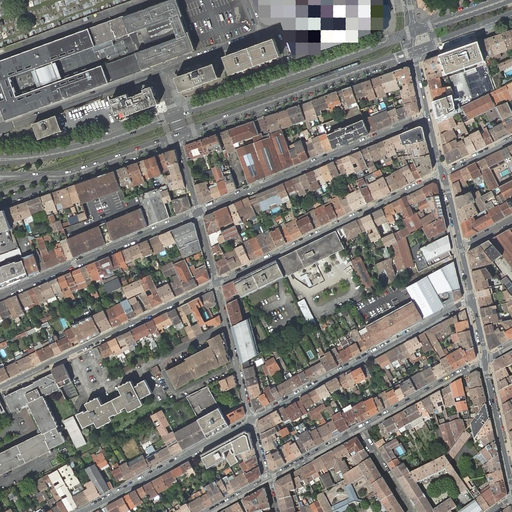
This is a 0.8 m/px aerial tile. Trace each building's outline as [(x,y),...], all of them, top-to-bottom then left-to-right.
[(177,0),(170,0),(157,5),(158,7),(174,1),(180,15),(182,14),(177,0)] [(356,0),(360,10),(306,29),(307,30),(298,33),(295,25),(294,26),(291,16),(289,17),(283,0),(255,0),(261,18),(262,18),(262,19),(263,20),(264,21),(265,22),(266,22),(266,23),(267,23),(268,23),(269,23),(271,23),(272,23),(273,23),(281,20),(293,53),(295,57),(371,30),(368,23),(379,19),(377,14),(382,12),(382,13),(385,12),(383,0),(356,0)] [(300,0),(283,0),(289,17),(291,16),(305,11),(300,0)] [(94,44),(102,41),(103,43),(107,42),(136,31),(135,29),(141,26),(151,52),(144,54),(143,52),(106,65),(112,81),(196,51),(195,50),(193,51),(187,36),(190,35),(182,14),(180,15),(174,1),(158,7),(157,5),(144,10),(145,12),(131,17),(130,15),(106,24),(107,25),(90,31),(90,29),(72,36),(72,38),(48,47),(47,45),(29,52),(30,53),(5,62),(4,61),(0,62),(0,85),(2,85),(8,100),(4,101),(0,102),(0,105),(5,120),(23,114),(23,112),(47,103),(48,105),(66,98),(65,97),(90,88),(91,89),(108,83),(105,74),(71,86),(68,78),(59,81),(42,87),(22,95),(17,92),(11,94),(9,90),(13,88),(12,85),(8,87),(7,82),(13,80),(15,75),(35,68),(52,61),(57,60),(56,56),(58,55),(57,53),(58,52),(57,50),(91,37),(94,44)] [(368,23),(371,30),(385,25),(385,12),(382,13),(382,12),(377,14),(379,19),(368,23)] [(501,33),(508,49),(511,47),(511,35),(510,30),(501,33)] [(487,38),(494,53),(496,59),(497,59),(502,57),(501,55),(500,53),(501,52),(503,51),(508,49),(501,33),(493,36),(487,38)] [(190,35),(187,36),(193,51),(195,50),(190,35)] [(72,38),(72,36),(47,45),(48,47),(72,38)] [(84,50),(103,43),(102,41),(94,44),(91,37),(57,50),(58,52),(57,53),(58,55),(56,56),(57,60),(77,52),(75,46),(79,44),(82,45),(84,50)] [(251,67),(261,64),(268,61),(281,56),(275,38),(266,41),(224,57),(231,75),(251,67)] [(487,64),(488,66),(492,65),(490,57),(493,56),(492,54),(494,53),(487,38),(478,41),(485,60),(487,64)] [(445,70),(427,74),(428,80),(443,76),(447,75),(446,74),(485,60),(478,41),(466,46),(459,48),(449,52),(440,55),(445,70)] [(105,48),(108,57),(125,51),(122,42),(105,48)] [(77,52),(84,50),(82,45),(79,44),(75,46),(77,52)] [(30,53),(29,52),(4,61),(5,62),(30,53)] [(424,61),(427,74),(445,70),(440,55),(424,60),(424,61)] [(498,64),(501,71),(511,65),(511,58),(500,63),(499,64),(498,64)] [(59,81),(55,69),(52,61),(35,68),(42,87),(59,81)] [(186,83),(179,85),(181,90),(181,92),(185,90),(220,78),(215,63),(184,74),(183,75),(186,83)] [(102,65),(91,69),(93,74),(92,77),(87,78),(85,72),(68,78),(71,86),(105,74),(102,65)] [(409,66),(394,71),(398,81),(400,80),(402,82),(403,85),(413,82),(410,66),(409,66)] [(93,74),(91,69),(85,72),(87,78),(92,77),(93,74)] [(394,71),(380,76),(386,92),(392,90),(392,88),(393,88),(394,91),(400,88),(399,85),(398,81),(394,71)] [(497,90),(501,88),(502,80),(501,78),(504,77),(501,71),(496,74),(492,77),(496,87),(497,90)] [(176,77),(179,85),(186,83),(183,75),(176,77)] [(383,96),(385,101),(389,100),(388,100),(386,92),(380,76),(371,79),(377,98),(379,98),(379,97),(383,96)] [(443,76),(428,80),(431,90),(446,87),(446,85),(441,86),(440,79),(444,78),(443,76)] [(369,98),(370,100),(375,98),(376,99),(377,98),(371,79),(363,82),(369,98)] [(363,82),(352,86),(357,102),(359,101),(358,97),(365,95),(366,99),(369,98),(363,82)] [(415,90),(413,82),(403,85),(403,88),(402,89),(401,90),(401,93),(415,90)] [(508,89),(506,85),(503,87),(501,88),(497,90),(468,104),(463,107),(459,108),(456,110),(449,113),(439,117),(437,118),(438,123),(453,116),(459,113),(462,119),(464,123),(474,118),(475,117),(480,115),(486,112),(496,107),(491,97),(508,89)] [(157,93),(156,89),(153,88),(153,86),(149,87),(146,86),(143,87),(144,89),(136,92),(128,95),(128,93),(111,99),(112,103),(109,104),(112,111),(115,110),(116,115),(124,112),(126,116),(143,110),(145,110),(147,110),(148,110),(151,109),(155,105),(159,104),(157,97),(157,93)] [(343,89),(337,91),(344,110),(358,105),(357,102),(352,86),(343,89)] [(453,95),(454,94),(451,86),(446,87),(431,90),(433,101),(453,95)] [(90,88),(65,97),(66,98),(91,89),(90,88)] [(511,99),(511,98),(511,96),(508,89),(491,97),(496,107),(507,102),(511,99)] [(415,90),(401,93),(402,95),(402,96),(402,99),(416,96),(415,90)] [(337,91),(326,95),(330,110),(332,114),(335,113),(334,110),(340,108),(341,111),(344,110),(337,91)] [(311,100),(311,101),(317,116),(322,114),(321,110),(322,110),(328,108),(329,110),(330,110),(326,95),(317,99),(311,100)] [(449,113),(456,110),(455,104),(454,101),(453,95),(433,101),(435,108),(436,108),(438,111),(437,111),(439,117),(449,113)] [(416,96),(402,99),(403,102),(400,103),(401,105),(404,104),(417,101),(416,96)] [(317,116),(311,101),(300,105),(305,120),(308,129),(311,128),(309,121),(315,119),(317,124),(319,123),(318,118),(317,116)] [(420,112),(417,101),(404,104),(407,117),(419,112),(420,112)] [(509,134),(511,132),(511,111),(511,109),(509,104),(507,102),(496,107),(500,116),(502,120),(503,121),(509,134)] [(23,114),(48,105),(47,103),(23,112),(23,114)] [(395,107),(396,108),(400,120),(407,117),(404,104),(401,105),(395,107)] [(300,105),(288,109),(293,124),(295,124),(294,122),(303,119),(303,121),(305,120),(300,105)] [(500,116),(496,107),(486,112),(489,117),(490,121),(492,120),(499,117),(500,116)] [(388,111),(393,123),(400,120),(396,108),(388,111)] [(288,109),(276,113),(281,127),(282,128),(283,128),(282,126),(291,123),(291,125),(293,124),(288,109)] [(386,111),(379,114),(384,127),(385,127),(391,124),(385,112),(386,112),(386,111)] [(276,113),(264,117),(269,131),(281,127),(276,113)] [(384,127),(379,114),(371,118),(377,130),(384,127)] [(67,132),(66,129),(62,130),(57,115),(33,123),(37,132),(35,134),(38,135),(39,138),(45,137),(62,134),(67,133),(67,132)] [(377,130),(371,118),(371,116),(364,119),(369,133),(377,130)] [(441,134),(456,126),(456,124),(453,116),(438,123),(441,134)] [(369,133),(364,119),(363,119),(357,122),(351,124),(339,129),(333,132),(327,134),(330,141),(333,148),(342,145),(357,139),(369,133)] [(492,125),(499,139),(509,134),(503,121),(502,120),(492,125)] [(239,146),(238,142),(243,140),(253,137),(259,135),(259,134),(254,121),(229,130),(233,142),(234,144),(235,147),(239,146)] [(487,145),(493,142),(488,131),(487,128),(483,121),(481,122),(485,132),(481,134),(487,145)] [(465,125),(464,123),(456,126),(441,134),(443,146),(455,140),(456,139),(460,137),(462,137),(463,136),(469,133),(465,125)] [(405,132),(400,134),(403,145),(412,143),(414,143),(426,141),(423,125),(422,125),(411,129),(405,132)] [(493,142),(499,139),(492,125),(490,126),(492,129),(488,131),(493,142)] [(271,137),(283,170),(295,165),(289,148),(288,147),(287,143),(286,141),(285,138),(284,135),(282,128),(281,127),(269,131),(271,137)] [(233,142),(229,130),(221,133),(225,145),(233,142)] [(255,141),(255,143),(263,140),(271,137),(269,131),(259,135),(253,137),(255,141)] [(477,150),(487,145),(481,134),(480,132),(478,133),(479,135),(473,138),(472,136),(470,137),(477,150)] [(202,139),(207,154),(211,153),(210,151),(212,151),(213,150),(215,149),(217,149),(218,149),(218,150),(222,149),(217,134),(202,139)] [(325,152),(333,148),(330,141),(327,134),(326,135),(326,136),(321,139),(320,140),(325,152)] [(400,134),(392,137),(396,151),(398,151),(398,149),(404,147),(403,145),(400,134)] [(318,155),(325,152),(320,140),(320,139),(319,138),(317,139),(317,140),(316,141),(315,138),(314,135),(310,137),(318,155)] [(470,153),(477,150),(470,137),(470,136),(464,139),(463,136),(462,137),(463,139),(470,153)] [(239,159),(249,184),(261,179),(272,174),(283,170),(271,137),(263,140),(255,143),(236,149),(239,159)] [(302,144),(309,159),(318,155),(310,137),(309,138),(310,141),(311,142),(305,145),(304,143),(302,144)] [(384,141),(391,156),(397,153),(396,151),(392,137),(384,141)] [(185,145),(188,160),(191,159),(191,157),(204,153),(204,155),(207,154),(202,139),(185,145)] [(463,157),(470,153),(463,139),(462,140),(456,143),(458,146),(463,157)] [(289,148),(295,165),(302,162),(309,159),(302,144),(301,140),(294,143),(294,144),(292,145),(293,146),(289,148)] [(455,140),(443,146),(445,153),(458,146),(456,143),(456,141),(455,140)] [(386,165),(388,165),(393,162),(391,156),(384,141),(377,144),(382,155),(383,157),(386,165)] [(412,143),(403,145),(404,147),(404,149),(412,147),(413,154),(408,155),(409,158),(412,158),(430,154),(426,141),(414,143),(412,143)] [(231,161),(239,159),(236,149),(235,147),(234,144),(233,142),(225,145),(227,149),(229,155),(231,161)] [(377,144),(368,148),(373,159),(374,158),(376,158),(377,157),(382,155),(377,144)] [(449,164),(463,157),(458,146),(445,153),(447,163),(449,164)] [(511,157),(507,147),(501,150),(511,172),(511,171),(511,157)] [(370,173),(377,169),(373,160),(373,159),(368,148),(361,150),(370,173)] [(175,149),(164,153),(169,165),(178,162),(175,149)] [(361,150),(349,155),(356,171),(357,172),(357,174),(359,178),(370,173),(361,150)] [(499,186),(511,179),(511,174),(511,172),(501,150),(494,153),(485,158),(499,186)] [(156,156),(162,171),(170,168),(169,165),(164,153),(156,156)] [(431,161),(430,154),(412,158),(414,163),(421,177),(431,172),(433,169),(431,161)] [(349,155),(340,159),(345,171),(346,173),(347,175),(356,171),(349,155)] [(156,156),(145,160),(150,175),(151,178),(163,174),(162,171),(156,156)] [(490,192),(491,191),(499,186),(485,158),(480,160),(476,162),(484,179),(490,192)] [(340,159),(334,162),(340,175),(340,176),(342,175),(346,173),(345,171),(340,159)] [(145,160),(138,162),(143,177),(145,176),(144,174),(148,173),(148,175),(149,176),(150,175),(145,160)] [(127,166),(134,186),(145,181),(143,177),(138,162),(127,166)] [(169,165),(170,168),(172,174),(181,172),(178,162),(169,165)] [(334,162),(327,164),(333,178),(340,175),(334,162)] [(484,179),(476,162),(467,167),(472,177),(475,183),(484,179)] [(401,169),(408,184),(415,180),(408,166),(407,163),(405,164),(406,166),(401,169)] [(408,166),(415,180),(421,177),(414,163),(412,164),(411,165),(408,166)] [(327,164),(320,167),(324,177),(325,180),(326,181),(327,180),(327,178),(330,177),(331,178),(333,178),(327,164)] [(225,180),(220,165),(219,165),(212,168),(212,169),(214,175),(216,179),(217,183),(225,180)] [(127,166),(115,170),(120,186),(126,184),(128,183),(128,185),(130,188),(132,187),(134,187),(134,186),(127,166)] [(391,171),(399,188),(408,184),(401,169),(400,166),(397,167),(399,170),(393,172),(392,170),(391,171)] [(320,167),(313,170),(319,185),(323,183),(322,181),(321,178),(324,177),(320,167)] [(467,167),(460,170),(465,180),(467,180),(472,177),(467,167)] [(115,170),(103,175),(110,193),(122,189),(120,186),(115,170)] [(313,170),(306,173),(313,190),(314,191),(321,188),(319,185),(313,170)] [(450,176),(452,184),(459,181),(460,181),(463,186),(467,184),(466,182),(465,180),(460,170),(451,175),(450,176)] [(391,192),(399,188),(391,171),(389,172),(391,177),(387,179),(385,176),(384,176),(384,177),(391,192)] [(172,174),(164,176),(166,184),(183,179),(181,172),(172,174)] [(306,173),(299,176),(305,189),(307,188),(309,187),(310,188),(311,191),(313,190),(306,173)] [(103,175),(91,179),(98,198),(110,193),(103,175)] [(299,176),(293,179),(298,191),(300,195),(306,193),(305,189),(299,176)] [(360,189),(367,203),(374,200),(367,186),(364,188),(362,185),(366,184),(364,179),(363,177),(356,181),(360,189)] [(384,195),(391,192),(384,177),(382,178),(381,178),(377,180),(384,195)] [(364,179),(374,200),(384,195),(377,180),(370,183),(367,178),(364,179)] [(91,179),(76,184),(80,197),(81,199),(82,203),(98,198),(91,179)] [(183,179),(166,184),(167,185),(167,186),(168,185),(169,185),(169,187),(170,189),(168,189),(168,190),(169,191),(170,190),(185,186),(183,179)] [(293,179),(283,183),(288,195),(290,194),(291,196),(297,194),(296,192),(298,191),(293,179)] [(511,194),(511,179),(499,186),(505,198),(511,194)] [(222,195),(229,192),(225,180),(217,183),(218,186),(222,195)] [(195,184),(197,193),(207,190),(207,188),(206,184),(208,183),(208,181),(195,184)] [(452,184),(455,197),(464,194),(464,190),(463,190),(461,190),(460,186),(459,181),(452,184)] [(283,183),(276,186),(282,199),(283,202),(283,203),(285,202),(287,201),(290,200),(288,195),(283,183)] [(433,183),(423,188),(427,198),(432,196),(434,196),(439,195),(437,185),(433,183)] [(76,184),(68,187),(73,202),(76,201),(75,199),(80,197),(76,184)] [(188,196),(185,186),(170,190),(171,193),(174,192),(175,197),(171,198),(172,200),(188,196)] [(213,199),(222,195),(218,186),(210,188),(209,188),(209,189),(213,199)] [(266,190),(256,195),(261,207),(262,210),(269,208),(268,205),(277,201),(278,204),(283,202),(282,199),(276,186),(266,190)] [(68,187),(58,191),(63,204),(64,208),(72,205),(74,204),(73,203),(73,202),(68,187)] [(161,187),(160,188),(165,203),(168,202),(170,201),(172,200),(171,198),(169,191),(168,190),(163,191),(161,187)] [(149,192),(137,196),(142,207),(148,226),(170,217),(165,203),(160,188),(155,189),(149,192)] [(423,188),(413,193),(419,205),(421,210),(422,210),(426,208),(429,215),(433,213),(432,209),(427,198),(423,188)] [(201,204),(213,199),(209,189),(207,190),(197,193),(200,204),(201,204)] [(360,207),(367,203),(360,189),(355,191),(356,193),(355,194),(351,196),(350,197),(348,197),(353,210),(360,207)] [(58,191),(51,193),(56,207),(57,210),(60,209),(59,206),(63,204),(58,191)] [(474,200),(475,200),(472,194),(472,193),(471,191),(469,192),(468,193),(467,194),(466,194),(464,194),(455,197),(458,209),(471,202),(472,201),(474,200)] [(475,200),(481,197),(482,196),(479,191),(477,192),(473,194),(472,194),(475,200)] [(489,212),(495,223),(506,216),(499,206),(499,204),(494,207),(491,201),(486,204),(485,201),(494,196),(491,191),(490,192),(482,196),(481,197),(489,212)] [(348,197),(345,192),(343,193),(346,198),(343,200),(340,194),(337,195),(339,197),(346,213),(353,210),(348,197)] [(51,193),(40,197),(45,209),(53,232),(57,231),(59,230),(64,228),(61,220),(56,222),(53,213),(51,214),(49,209),(53,207),(57,219),(60,218),(57,210),(56,207),(51,193)] [(413,193),(404,197),(409,207),(410,206),(410,207),(416,203),(418,206),(417,206),(419,205),(413,193)] [(256,195),(249,198),(255,213),(262,210),(261,207),(256,195)] [(427,198),(432,209),(442,206),(439,195),(434,196),(434,199),(433,200),(432,196),(427,198)] [(172,200),(173,202),(175,202),(177,205),(175,206),(176,208),(177,208),(178,211),(177,212),(177,214),(190,209),(191,208),(188,196),(172,200)] [(40,197),(28,201),(33,216),(35,215),(34,212),(45,209),(40,197)] [(338,218),(346,213),(339,197),(337,198),(338,202),(334,204),(332,200),(330,201),(338,218)] [(400,230),(394,234),(397,241),(405,237),(414,232),(423,227),(424,227),(417,212),(416,213),(414,211),(412,212),(411,209),(410,207),(410,206),(409,207),(404,197),(400,199),(405,209),(404,209),(407,217),(403,219),(407,227),(400,230)] [(473,216),(461,223),(462,226),(464,236),(467,238),(478,232),(489,225),(495,223),(489,212),(481,197),(475,200),(484,217),(475,221),(473,216)] [(249,198),(242,200),(248,214),(249,213),(252,212),(253,214),(255,213),(249,198)] [(330,201),(329,199),(327,200),(328,203),(324,205),(331,221),(338,218),(330,201)] [(400,199),(391,203),(396,213),(404,209),(405,209),(400,199)] [(242,220),(243,222),(244,225),(247,223),(245,219),(249,217),(249,215),(248,214),(242,200),(235,203),(242,220)] [(28,201),(17,205),(23,222),(24,224),(32,221),(31,218),(33,217),(33,216),(28,201)] [(506,216),(511,213),(511,209),(508,203),(507,201),(499,206),(506,216)] [(473,216),(477,214),(471,202),(458,209),(461,223),(473,216)] [(234,222),(236,225),(237,225),(243,222),(242,220),(235,203),(228,206),(234,220),(234,222)] [(391,203),(382,208),(388,221),(391,227),(398,224),(397,223),(400,222),(398,218),(399,216),(396,213),(391,203)] [(17,205),(5,209),(9,219),(10,224),(12,223),(11,221),(16,220),(17,221),(21,220),(22,222),(23,222),(17,205)] [(320,207),(314,210),(322,225),(331,221),(324,205),(322,206),(320,207)] [(228,206),(221,209),(227,223),(234,220),(228,206)] [(442,206),(432,209),(433,213),(437,220),(444,216),(442,206)] [(142,207),(118,217),(125,236),(137,231),(148,226),(142,207)] [(382,208),(371,214),(377,226),(388,221),(382,208)] [(0,255),(19,248),(14,234),(13,230),(10,224),(9,219),(5,209),(0,211),(0,255)] [(221,209),(214,212),(220,226),(227,223),(221,209)] [(322,225),(314,210),(313,211),(314,213),(311,215),(310,212),(307,213),(315,229),(322,225)] [(421,210),(417,212),(424,227),(437,220),(433,213),(429,215),(426,217),(422,210),(421,210)] [(203,217),(208,234),(221,229),(220,227),(220,226),(214,212),(204,216),(203,217)] [(78,216),(80,223),(88,220),(86,213),(78,216)] [(303,235),(315,229),(307,213),(305,214),(303,215),(302,216),(296,219),(303,235)] [(75,216),(68,218),(71,226),(80,223),(78,216),(77,214),(75,214),(75,216)] [(371,214),(362,218),(367,229),(372,240),(381,236),(377,226),(371,214)] [(437,220),(424,227),(423,227),(429,239),(435,235),(447,229),(444,216),(437,220)] [(118,217),(107,222),(114,241),(125,236),(118,217)] [(274,218),(266,223),(269,229),(277,224),(276,222),(274,218)] [(362,218),(357,220),(362,231),(367,229),(362,218)] [(285,224),(292,240),(303,235),(296,219),(293,221),(294,223),(288,226),(287,223),(285,224)] [(343,227),(348,236),(348,238),(357,233),(362,231),(357,220),(343,227)] [(68,238),(69,241),(74,257),(94,249),(114,241),(107,222),(68,238)] [(178,227),(171,230),(177,244),(180,249),(187,246),(186,244),(199,239),(198,234),(196,227),(195,223),(191,222),(182,226),(178,227)] [(285,224),(284,223),(278,226),(279,229),(280,230),(286,243),(292,240),(285,224)] [(229,228),(222,231),(223,234),(226,241),(230,239),(235,237),(238,235),(240,234),(238,230),(236,225),(229,228)] [(343,227),(336,230),(337,233),(340,239),(340,240),(348,236),(343,227)] [(511,266),(511,232),(509,229),(489,240),(502,255),(511,266)] [(171,230),(159,235),(166,249),(169,248),(168,245),(173,243),(174,246),(177,244),(171,230)] [(271,234),(277,247),(286,243),(280,230),(279,231),(280,233),(274,236),(273,234),(271,234)] [(299,248),(292,252),(301,269),(316,262),(345,248),(340,240),(340,239),(337,233),(336,230),(311,243),(299,248)] [(38,231),(28,235),(29,240),(36,238),(40,236),(38,231)] [(271,250),(277,247),(271,234),(270,232),(265,234),(263,235),(271,250)] [(50,233),(40,236),(36,238),(44,258),(48,268),(60,263),(55,249),(48,251),(44,241),(51,238),(50,233)] [(382,238),(386,247),(393,244),(397,241),(394,234),(394,233),(384,237),(382,238)] [(159,235),(148,240),(153,253),(154,254),(160,252),(161,251),(166,249),(159,235)] [(264,254),(271,250),(263,235),(260,237),(259,235),(257,236),(256,237),(256,238),(264,254)] [(451,249),(448,235),(421,248),(427,262),(449,252),(451,249)] [(396,256),(394,257),(398,270),(411,266),(412,267),(414,266),(413,263),(411,264),(408,254),(410,253),(409,250),(407,251),(403,240),(406,239),(405,237),(397,241),(393,244),(396,256)] [(251,241),(250,242),(257,257),(264,254),(256,238),(255,239),(256,242),(252,244),(251,241)] [(187,246),(180,249),(183,255),(184,257),(198,252),(202,250),(199,239),(186,244),(187,246)] [(148,240),(138,244),(144,256),(146,256),(151,254),(153,253),(148,240)] [(492,261),(502,255),(489,240),(480,245),(492,261)] [(61,244),(67,260),(74,257),(69,241),(61,244)] [(244,244),(243,245),(250,260),(257,257),(250,242),(248,242),(250,245),(246,247),(244,244)] [(54,246),(55,249),(60,263),(67,260),(61,244),(54,246)] [(138,244),(128,248),(132,259),(133,260),(133,262),(135,265),(137,264),(135,259),(142,256),(144,261),(146,260),(144,256),(138,244)] [(219,244),(212,247),(213,254),(217,252),(218,255),(221,254),(223,252),(220,246),(219,244)] [(250,260),(243,245),(235,249),(236,251),(242,264),(250,260)] [(468,252),(471,268),(474,268),(479,266),(482,266),(493,263),(492,261),(480,245),(468,252)] [(381,249),(386,260),(392,257),(386,247),(381,249)] [(0,255),(0,261),(21,254),(19,248),(0,255)] [(128,248),(122,251),(126,262),(132,259),(128,248)] [(122,251),(116,253),(123,271),(129,269),(128,268),(127,264),(122,251)] [(231,269),(242,264),(236,251),(228,255),(226,253),(224,254),(231,269)] [(37,252),(34,253),(36,259),(41,271),(48,268),(44,258),(41,259),(38,252),(37,252)] [(277,260),(284,275),(285,277),(289,275),(301,269),(292,252),(279,258),(277,259),(277,260)] [(22,257),(23,260),(24,263),(29,276),(34,274),(41,271),(36,259),(34,253),(28,255),(22,257)] [(109,256),(96,262),(101,275),(103,274),(106,279),(103,280),(108,292),(117,288),(119,287),(128,283),(127,280),(125,277),(123,278),(119,280),(118,275),(115,276),(112,270),(115,269),(118,268),(120,273),(121,273),(123,271),(116,253),(109,256)] [(219,275),(231,269),(224,254),(222,255),(214,258),(219,275)] [(183,255),(171,260),(172,262),(173,262),(173,263),(184,258),(184,257),(183,255)] [(360,257),(351,261),(364,288),(370,286),(374,284),(360,257)] [(386,260),(376,264),(385,284),(396,279),(395,272),(392,266),(392,258),(392,257),(386,260)] [(185,259),(173,264),(177,271),(178,274),(179,275),(187,291),(198,286),(190,269),(189,267),(187,263),(185,259)] [(0,282),(2,288),(12,283),(12,282),(18,279),(19,281),(29,276),(24,263),(23,260),(17,262),(11,264),(0,268),(0,282)] [(271,264),(235,282),(239,290),(240,293),(242,296),(280,277),(284,275),(277,260),(273,261),(270,263),(271,264)] [(460,289),(454,261),(428,276),(438,294),(460,289)] [(96,262),(86,266),(93,281),(98,279),(100,278),(101,280),(103,280),(101,275),(96,262)] [(161,268),(161,269),(162,269),(166,277),(171,274),(177,271),(173,264),(173,263),(173,262),(172,262),(161,267),(161,268)] [(194,265),(189,267),(190,269),(198,286),(209,280),(210,279),(206,267),(206,264),(196,269),(194,265)] [(86,266),(81,268),(87,285),(90,283),(92,283),(93,282),(93,281),(86,266)] [(81,268),(71,272),(78,289),(80,288),(82,288),(83,287),(86,286),(88,285),(87,285),(81,268)] [(474,282),(488,278),(493,277),(486,268),(482,269),(480,269),(475,270),(472,271),(474,282)] [(71,272),(65,275),(72,291),(75,289),(76,289),(77,291),(78,290),(78,289),(71,272)] [(175,281),(172,282),(179,295),(187,291),(179,275),(178,274),(172,277),(175,281)] [(65,275),(57,278),(63,292),(64,291),(65,293),(68,300),(74,297),(72,293),(72,291),(65,275)] [(151,275),(140,279),(145,289),(146,292),(146,293),(150,301),(154,307),(164,302),(161,296),(157,288),(155,284),(151,275)] [(423,319),(445,307),(441,299),(438,294),(428,276),(406,287),(413,301),(423,319)] [(511,296),(511,284),(506,277),(501,281),(503,285),(507,290),(511,296)] [(57,278),(50,281),(55,293),(59,291),(62,297),(65,296),(63,292),(57,278)] [(489,288),(493,287),(493,284),(489,285),(488,278),(474,282),(476,291),(489,288)] [(140,279),(122,287),(124,290),(127,298),(128,299),(136,316),(144,312),(139,301),(137,302),(135,297),(146,292),(145,289),(140,279)] [(226,299),(227,304),(237,299),(242,297),(242,296),(240,293),(239,290),(235,282),(234,280),(222,286),(222,287),(226,299)] [(50,281),(40,285),(47,303),(49,302),(47,299),(56,295),(55,293),(50,281)] [(172,282),(169,284),(176,297),(179,295),(172,282)] [(169,284),(169,283),(157,288),(161,296),(164,302),(170,299),(176,297),(169,284)] [(40,285),(34,288),(40,301),(40,302),(41,302),(41,301),(44,300),(45,302),(45,304),(47,303),(40,285)] [(34,288),(28,290),(34,303),(40,301),(34,288)] [(478,297),(496,293),(495,290),(490,292),(489,288),(476,291),(478,297)] [(460,289),(438,294),(441,299),(449,297),(451,304),(462,298),(462,297),(460,289)] [(28,290),(23,292),(28,306),(34,303),(28,290)] [(91,293),(93,299),(99,296),(97,290),(91,293)] [(508,302),(511,299),(511,296),(507,290),(503,291),(508,302)] [(200,297),(204,305),(207,312),(210,317),(211,319),(213,318),(210,311),(209,310),(209,308),(216,304),(213,291),(212,291),(200,297)] [(23,292),(17,295),(22,308),(28,306),(23,292)] [(149,310),(154,307),(150,301),(146,293),(142,295),(149,310)] [(496,295),(496,293),(478,297),(480,309),(496,305),(496,303),(493,303),(492,297),(494,296),(494,295),(496,295)] [(17,295),(11,298),(18,316),(21,315),(22,314),(25,313),(23,310),(22,308),(17,295)] [(189,325),(184,327),(186,329),(189,335),(190,339),(196,336),(204,332),(209,330),(205,322),(198,308),(204,305),(200,297),(189,302),(182,306),(176,309),(183,323),(187,321),(189,325)] [(11,298),(5,300),(11,316),(13,318),(14,318),(15,317),(17,317),(18,320),(20,319),(18,316),(11,298)] [(121,303),(129,319),(136,316),(128,299),(121,303)] [(237,299),(227,304),(232,326),(243,321),(237,299)] [(305,299),(298,302),(307,320),(314,317),(305,299)] [(5,300),(0,302),(0,312),(3,319),(11,316),(5,300)] [(413,301),(366,327),(375,345),(401,331),(423,319),(413,301)] [(116,305),(113,307),(121,323),(129,319),(121,303),(118,304),(116,305)] [(482,317),(494,314),(494,313),(493,309),(497,308),(497,307),(496,305),(480,309),(482,317)] [(104,311),(112,327),(121,323),(113,307),(109,309),(107,309),(104,311)] [(168,312),(173,323),(176,328),(183,324),(183,323),(176,309),(168,312)] [(465,310),(457,315),(458,322),(467,320),(465,310)] [(104,311),(92,316),(93,317),(101,333),(112,327),(104,311)] [(154,319),(159,330),(173,323),(168,312),(154,319)] [(502,322),(504,321),(503,318),(499,319),(498,313),(496,313),(494,314),(482,317),(484,325),(493,324),(494,324),(499,322),(501,322),(502,322)] [(213,323),(215,327),(221,323),(219,315),(213,318),(211,319),(213,323)] [(457,315),(447,320),(449,324),(458,322),(457,315)] [(92,316),(72,326),(72,328),(74,332),(80,343),(84,341),(101,333),(93,317),(92,316)] [(243,321),(232,326),(242,363),(247,361),(257,356),(259,355),(249,318),(243,321)] [(158,335),(160,333),(159,330),(154,319),(146,323),(151,333),(156,331),(158,335)] [(447,320),(440,323),(446,334),(449,333),(452,331),(450,327),(449,324),(447,320)] [(458,322),(449,324),(450,327),(454,326),(454,325),(457,324),(458,331),(453,332),(454,334),(470,330),(467,320),(458,322)] [(509,339),(511,337),(511,320),(510,320),(504,321),(502,322),(503,323),(506,329),(504,331),(509,339)] [(139,327),(144,339),(145,338),(147,337),(152,335),(151,333),(146,323),(139,327)] [(440,323),(432,328),(439,342),(442,340),(440,337),(446,334),(440,323)] [(493,324),(484,325),(486,333),(494,332),(495,331),(494,328),(494,326),(493,324)] [(495,331),(502,343),(509,339),(504,331),(502,326),(498,327),(494,329),(495,331)] [(144,339),(139,327),(131,330),(137,342),(141,340),(144,339)] [(358,331),(367,349),(375,345),(366,327),(358,331)] [(33,328),(27,331),(28,333),(29,336),(31,336),(30,334),(35,331),(33,328)] [(72,328),(66,331),(74,346),(80,343),(74,332),(72,328)] [(361,353),(367,349),(358,331),(357,329),(356,330),(355,328),(351,330),(361,353)] [(432,328),(426,331),(433,346),(434,345),(442,358),(445,357),(447,356),(443,350),(439,342),(432,328)] [(129,345),(130,348),(138,344),(137,342),(131,330),(124,334),(129,345)] [(454,344),(456,343),(459,342),(472,339),(470,330),(454,334),(453,334),(451,335),(450,335),(448,337),(450,340),(452,339),(454,344)] [(74,346),(66,331),(64,332),(65,333),(67,337),(59,341),(57,337),(57,336),(55,336),(62,352),(74,346)] [(490,350),(502,343),(495,331),(494,332),(486,333),(489,350),(490,350)] [(226,340),(224,332),(219,334),(218,335),(209,340),(212,345),(213,347),(206,350),(206,351),(187,360),(169,369),(178,387),(190,381),(189,380),(195,377),(208,371),(215,367),(215,369),(231,360),(230,355),(229,356),(226,350),(228,349),(226,340)] [(424,332),(417,336),(420,342),(421,342),(423,344),(423,345),(422,345),(422,347),(423,350),(420,352),(421,355),(433,349),(431,344),(424,332)] [(53,339),(48,341),(55,355),(62,352),(55,336),(54,334),(51,336),(53,339)] [(116,337),(123,351),(124,351),(128,349),(127,346),(129,345),(124,334),(116,337)] [(355,356),(361,353),(352,334),(351,335),(350,335),(350,336),(351,338),(347,340),(355,356)] [(417,336),(410,340),(415,349),(422,345),(423,345),(423,344),(421,342),(420,342),(417,336)] [(116,337),(109,341),(114,352),(116,356),(117,358),(124,354),(124,353),(123,351),(116,337)] [(349,359),(355,356),(347,340),(346,339),(340,342),(342,345),(349,359)] [(474,347),(472,339),(459,342),(460,344),(461,343),(464,349),(465,351),(474,347)] [(410,340),(405,343),(411,355),(414,360),(416,358),(413,352),(416,350),(415,349),(410,340)] [(42,362),(48,358),(42,344),(40,341),(37,343),(38,345),(34,347),(35,348),(42,362)] [(55,355),(48,341),(42,344),(48,358),(55,355)] [(114,352),(109,341),(99,346),(97,347),(101,355),(102,358),(114,352)] [(405,343),(399,346),(406,358),(409,356),(411,355),(405,343)] [(343,362),(349,359),(342,345),(336,348),(343,362)] [(399,346),(394,349),(402,363),(403,364),(406,362),(409,369),(411,368),(412,368),(411,366),(408,361),(406,358),(399,346)] [(97,347),(92,349),(96,358),(101,355),(97,347)] [(338,365),(343,362),(336,348),(336,347),(330,351),(338,365)] [(476,357),(474,347),(465,351),(464,349),(462,350),(461,348),(460,349),(462,353),(467,362),(476,358),(476,357)] [(35,365),(42,362),(35,348),(28,351),(35,365)] [(447,357),(454,370),(459,367),(451,353),(451,352),(449,353),(447,350),(446,348),(443,350),(447,356),(447,357)] [(187,360),(206,351),(205,349),(186,359),(187,360)] [(394,349),(386,353),(393,367),(396,366),(396,365),(400,363),(401,364),(402,363),(394,349)] [(451,353),(459,367),(467,362),(462,353),(460,349),(457,350),(451,353)] [(21,351),(20,352),(21,355),(28,368),(35,365),(28,351),(23,354),(21,351)] [(332,368),(338,365),(330,351),(324,354),(325,355),(332,368)] [(377,358),(380,364),(384,371),(388,379),(389,381),(393,379),(388,370),(387,371),(385,366),(389,364),(391,369),(393,367),(386,353),(377,358)] [(511,358),(509,354),(502,357),(508,367),(511,366),(511,367),(511,358)] [(21,372),(28,368),(21,355),(14,358),(16,361),(21,372)] [(327,371),(332,368),(325,355),(320,358),(322,362),(327,371)] [(270,373),(271,375),(281,370),(276,360),(274,357),(265,362),(266,364),(270,373)] [(442,362),(447,373),(454,370),(447,357),(446,357),(440,360),(442,362)] [(493,365),(495,373),(506,368),(508,367),(502,357),(495,362),(493,365)] [(427,366),(419,370),(420,373),(427,385),(438,379),(432,368),(428,361),(427,359),(423,361),(427,366)] [(5,367),(10,377),(21,372),(16,361),(5,367)] [(321,374),(327,371),(322,362),(319,363),(316,365),(321,374)] [(438,379),(447,373),(442,362),(439,364),(432,368),(438,379)] [(3,363),(0,364),(0,377),(2,381),(10,377),(5,367),(3,364),(3,363)] [(55,367),(52,369),(54,373),(60,387),(63,386),(72,381),(63,363),(55,367)] [(366,364),(352,372),(356,382),(356,383),(366,377),(371,375),(366,364)] [(315,378),(321,374),(316,365),(310,368),(315,378)] [(157,366),(153,368),(152,368),(154,373),(155,375),(161,372),(157,366)] [(246,379),(257,376),(254,366),(248,368),(247,368),(244,369),(246,379)] [(310,381),(315,378),(310,368),(304,371),(310,381)] [(506,368),(495,373),(497,384),(510,377),(506,368)] [(176,388),(178,387),(169,369),(167,370),(176,388)] [(351,370),(345,373),(352,388),(355,386),(355,385),(354,383),(356,382),(352,372),(351,370)] [(209,372),(208,371),(195,377),(196,379),(209,372)] [(304,384),(310,381),(304,371),(299,374),(304,384)] [(290,372),(284,375),(287,381),(293,377),(290,372)] [(468,388),(464,389),(464,392),(469,391),(470,391),(472,390),(483,388),(480,373),(476,372),(469,376),(469,379),(467,380),(468,388)] [(54,373),(6,397),(12,410),(29,402),(31,407),(36,417),(51,409),(44,395),(60,387),(54,373)] [(220,380),(224,391),(237,384),(235,375),(234,373),(220,380)] [(344,373),(337,377),(342,386),(344,385),(345,387),(346,386),(345,385),(349,383),(344,373)] [(422,388),(427,385),(420,373),(415,376),(422,388)] [(299,374),(293,377),(298,387),(304,384),(299,374)] [(258,383),(257,376),(246,379),(248,386),(258,383)] [(415,376),(410,378),(417,390),(422,388),(415,376)] [(511,376),(510,377),(497,384),(499,391),(511,384),(511,382),(511,381),(511,380),(511,376)] [(287,381),(292,390),(298,387),(293,377),(287,381)] [(337,377),(325,384),(331,394),(333,392),(332,391),(332,390),(339,386),(340,387),(340,388),(342,387),(342,386),(337,377)] [(410,378),(399,384),(406,396),(417,390),(410,378)] [(84,410),(78,414),(84,427),(95,421),(98,427),(112,420),(110,416),(115,413),(116,414),(123,411),(122,409),(127,406),(129,411),(143,404),(141,398),(152,393),(145,380),(139,383),(139,384),(135,387),(132,380),(130,381),(127,383),(119,387),(123,394),(103,405),(99,397),(86,403),(89,409),(85,412),(84,410)] [(454,399),(455,404),(466,401),(464,392),(464,389),(462,380),(450,386),(452,393),(457,391),(459,398),(454,399)] [(276,386),(281,396),(292,390),(287,381),(276,386)] [(250,393),(260,390),(258,383),(248,386),(250,393)] [(325,384),(316,389),(322,399),(329,394),(330,397),(331,398),(333,397),(331,394),(325,384)] [(406,396),(399,384),(393,388),(400,400),(406,396)] [(511,384),(499,391),(501,399),(511,393),(511,384)] [(270,402),(276,399),(271,390),(270,387),(270,386),(264,390),(265,393),(270,402)] [(276,399),(281,396),(276,386),(272,389),(271,390),(276,399)] [(444,404),(445,407),(454,405),(455,404),(450,386),(440,392),(444,404)] [(393,387),(390,388),(385,391),(391,405),(400,400),(393,388),(393,387)] [(470,391),(469,391),(470,393),(472,392),(473,398),(471,398),(472,400),(485,397),(483,388),(472,390),(470,391)] [(316,389),(308,393),(314,403),(318,401),(319,402),(320,401),(319,400),(322,399),(316,389)] [(261,395),(261,393),(262,392),(261,390),(260,390),(250,393),(251,399),(260,397),(259,396),(261,395)] [(385,391),(378,394),(380,398),(384,408),(391,405),(385,391)] [(440,392),(436,394),(439,404),(440,404),(440,406),(444,404),(440,392)] [(264,405),(270,402),(265,393),(263,394),(262,393),(261,393),(261,395),(259,396),(260,397),(264,405)] [(301,399),(306,408),(313,404),(314,403),(308,393),(300,398),(301,399)] [(511,393),(501,399),(502,406),(511,401),(511,393)] [(436,394),(430,397),(435,412),(436,414),(436,416),(437,418),(438,417),(437,414),(441,413),(442,416),(443,415),(442,412),(440,406),(440,404),(439,404),(436,394)] [(377,396),(373,398),(379,411),(384,408),(380,398),(379,399),(377,396)] [(255,411),(264,405),(260,397),(251,399),(255,410),(255,411)] [(430,397),(422,402),(431,418),(432,417),(431,415),(435,412),(430,397)] [(471,416),(470,416),(470,419),(468,420),(468,428),(471,424),(474,419),(476,417),(485,405),(487,405),(485,397),(472,400),(474,408),(476,416),(471,416)] [(364,402),(370,416),(379,411),(373,398),(366,401),(364,402)] [(301,399),(293,404),(299,416),(308,412),(307,411),(306,408),(301,399)] [(326,401),(324,402),(324,403),(327,407),(331,415),(332,414),(335,413),(329,403),(327,404),(326,401)] [(362,402),(352,407),(360,422),(370,416),(364,402),(364,401),(362,402)] [(466,401),(455,404),(457,409),(458,414),(463,413),(465,420),(468,420),(470,419),(470,416),(466,401)] [(511,401),(502,406),(504,415),(511,411),(511,401)] [(422,402),(415,406),(423,419),(427,417),(429,419),(431,418),(422,402)] [(320,406),(315,409),(308,412),(311,418),(312,420),(318,417),(322,424),(320,424),(321,425),(319,427),(320,428),(318,430),(324,442),(334,436),(328,425),(327,424),(326,423),(326,421),(323,417),(320,411),(327,407),(324,403),(320,406)] [(289,417),(290,418),(291,421),(299,416),(293,404),(284,408),(289,417)] [(356,421),(357,423),(360,422),(352,407),(351,404),(344,408),(346,411),(342,413),(348,425),(356,421)] [(488,409),(487,405),(485,405),(476,417),(474,419),(471,424),(474,426),(472,429),(473,430),(475,431),(472,434),(473,436),(475,440),(478,436),(490,419),(488,413),(488,409)] [(225,414),(223,414),(229,425),(244,417),(245,414),(243,406),(230,412),(229,413),(226,415),(225,414)] [(415,406),(404,412),(413,427),(413,428),(424,422),(423,419),(415,406)] [(219,407),(198,419),(207,437),(218,431),(229,425),(223,414),(219,407)] [(283,407),(277,410),(283,420),(284,422),(290,418),(289,417),(284,408),(283,407)] [(51,409),(36,417),(43,432),(0,453),(0,474),(53,448),(53,447),(66,440),(61,431),(60,432),(59,431),(67,428),(76,448),(86,443),(73,416),(68,418),(64,420),(66,426),(64,427),(62,425),(57,427),(59,426),(51,409)] [(162,410),(162,409),(151,416),(152,417),(167,445),(168,447),(173,455),(184,450),(174,432),(173,430),(162,410)] [(277,410),(271,413),(275,420),(277,424),(278,425),(284,422),(283,420),(277,410)] [(333,416),(332,414),(331,415),(332,417),(333,419),(333,420),(334,421),(341,433),(350,428),(348,425),(342,413),(341,411),(338,413),(338,412),(335,414),(335,415),(333,416)] [(413,431),(415,431),(413,428),(413,427),(404,412),(398,415),(405,427),(406,429),(407,430),(411,428),(413,431)] [(257,421),(259,427),(269,422),(272,421),(273,422),(273,421),(275,420),(271,413),(258,420),(257,421)] [(438,421),(440,428),(446,448),(448,454),(449,453),(465,431),(463,430),(460,421),(458,414),(450,417),(451,423),(446,425),(444,419),(438,421)] [(398,415),(392,419),(397,428),(398,429),(400,433),(402,432),(401,429),(405,427),(398,415)] [(207,437),(198,419),(174,432),(184,450),(195,443),(207,437)] [(334,436),(341,433),(334,421),(333,420),(333,419),(326,423),(327,424),(328,425),(334,436)] [(392,419),(383,424),(388,433),(397,428),(392,419)] [(493,432),(490,419),(478,436),(480,440),(493,432)] [(269,422),(259,427),(261,434),(262,433),(272,428),(275,426),(273,424),(271,425),(269,422)] [(383,424),(379,426),(384,435),(388,433),(383,424)] [(262,433),(261,434),(262,440),(274,434),(277,432),(278,432),(275,426),(272,428),(262,433)] [(281,430),(280,431),(281,434),(283,436),(285,435),(289,433),(290,432),(287,427),(284,429),(281,430)] [(317,446),(324,442),(318,430),(317,428),(311,432),(310,430),(308,430),(317,446)] [(298,434),(301,438),(308,451),(317,446),(308,430),(308,429),(307,429),(298,434)] [(245,430),(201,454),(207,465),(208,467),(226,457),(231,466),(239,461),(235,455),(240,453),(242,452),(254,448),(250,433),(245,430)] [(445,457),(449,463),(453,456),(470,434),(465,431),(449,453),(448,454),(446,457),(445,457)] [(495,443),(493,432),(480,440),(478,442),(479,443),(481,441),(485,447),(482,449),(484,451),(495,443)] [(262,440),(264,446),(273,441),(277,439),(276,438),(274,434),(262,440)] [(302,454),(308,451),(301,438),(295,442),(302,454)] [(356,438),(344,445),(351,458),(353,457),(351,454),(355,452),(357,454),(364,450),(357,438),(356,438)] [(383,439),(375,444),(379,449),(386,445),(383,439)] [(386,445),(379,449),(388,464),(397,459),(391,449),(399,445),(396,439),(395,440),(392,442),(391,442),(386,445)] [(273,441),(264,446),(266,452),(270,450),(271,449),(275,447),(276,448),(277,448),(275,443),(273,441)] [(276,442),(275,443),(277,448),(278,449),(286,463),(291,460),(283,446),(280,448),(276,442)] [(291,442),(289,443),(296,457),(302,454),(295,442),(292,443),(291,442)] [(296,457),(289,443),(283,446),(291,460),(296,457)] [(487,463),(498,456),(495,443),(484,451),(480,453),(479,454),(478,455),(479,456),(482,454),(487,463)] [(157,453),(162,462),(173,455),(168,447),(167,445),(156,451),(157,453)] [(344,445),(332,452),(338,465),(343,462),(341,459),(346,456),(349,459),(351,458),(344,445)] [(397,456),(403,453),(400,446),(394,448),(397,456)] [(245,461),(256,454),(254,448),(242,452),(245,461)] [(279,467),(286,463),(278,449),(276,449),(272,452),(271,452),(279,467)] [(270,450),(266,452),(270,469),(272,470),(279,467),(271,452),(270,450)] [(357,467),(370,459),(364,450),(357,454),(353,457),(351,458),(352,459),(356,466),(357,467)] [(145,459),(150,468),(162,462),(157,453),(156,451),(144,457),(145,459)] [(95,454),(91,456),(94,461),(97,459),(104,455),(102,452),(97,455),(98,456),(97,457),(95,454)] [(332,452),(321,458),(328,470),(334,467),(336,471),(337,474),(341,472),(338,465),(332,452)] [(245,474),(259,466),(256,454),(245,461),(240,463),(242,469),(245,474)] [(97,459),(94,461),(95,463),(99,469),(108,464),(105,457),(104,455),(97,459)] [(144,457),(143,455),(141,455),(143,458),(141,460),(131,465),(130,464),(129,462),(128,463),(135,476),(150,468),(145,459),(144,457)] [(130,464),(131,465),(141,460),(143,458),(141,455),(129,462),(130,464)] [(489,470),(490,475),(502,471),(498,456),(487,463),(483,466),(482,467),(484,471),(489,470)] [(461,494),(468,490),(462,481),(449,463),(445,457),(434,463),(421,469),(411,474),(398,480),(404,491),(405,491),(411,501),(411,502),(414,506),(415,506),(418,511),(449,511),(451,511),(456,507),(457,507),(456,506),(451,499),(433,511),(426,499),(426,498),(423,494),(416,484),(446,469),(461,494)] [(193,458),(189,461),(193,467),(197,465),(193,458)] [(321,458),(312,462),(318,472),(321,471),(323,470),(324,471),(324,472),(328,470),(321,458)] [(350,472),(343,476),(345,480),(347,485),(347,486),(351,484),(364,476),(371,486),(371,487),(375,492),(377,495),(379,499),(381,503),(387,511),(403,511),(400,505),(399,506),(393,495),(383,479),(376,469),(376,468),(370,459),(357,467),(350,472)] [(388,464),(392,471),(401,466),(397,459),(388,464)] [(189,461),(180,465),(184,472),(187,471),(188,473),(189,473),(195,470),(193,467),(189,461)] [(343,462),(338,465),(341,472),(343,476),(350,472),(350,471),(345,461),(343,462)] [(128,463),(127,462),(120,466),(120,467),(124,475),(127,480),(135,476),(128,463)] [(312,462),(302,468),(309,483),(311,482),(314,480),(311,476),(313,475),(315,479),(318,478),(319,480),(321,479),(320,478),(318,472),(312,462)] [(71,468),(69,463),(49,474),(63,500),(70,511),(77,508),(79,507),(72,492),(79,489),(83,493),(88,502),(90,501),(84,491),(75,474),(71,468)] [(99,469),(95,463),(86,469),(93,481),(101,495),(110,490),(107,484),(103,476),(99,469)] [(114,466),(116,469),(112,471),(117,479),(124,475),(120,467),(120,466),(118,463),(114,466)] [(392,471),(398,480),(411,474),(407,469),(403,464),(401,466),(392,471)] [(180,465),(172,470),(177,480),(182,477),(180,474),(184,472),(180,465)] [(245,474),(250,483),(260,477),(261,475),(259,466),(245,474)] [(302,468),(291,475),(295,491),(302,487),(300,483),(304,481),(306,485),(309,483),(302,468)] [(236,477),(241,488),(250,483),(245,474),(242,469),(239,470),(240,472),(241,474),(239,475),(236,477)] [(172,470),(162,476),(168,487),(169,486),(170,486),(174,483),(175,483),(178,481),(177,480),(172,470)] [(486,477),(490,486),(504,482),(502,471),(490,475),(486,477)] [(324,476),(320,478),(321,479),(326,489),(334,486),(328,473),(326,475),(324,476)] [(63,500),(49,474),(43,477),(46,483),(50,481),(54,488),(51,490),(57,500),(58,500),(59,502),(61,501),(63,500)] [(230,480),(236,491),(241,488),(236,477),(234,474),(233,475),(233,476),(234,478),(230,480)] [(216,481),(225,497),(230,494),(222,478),(218,481),(215,475),(213,476),(216,481)] [(222,478),(230,494),(236,491),(230,480),(229,479),(228,477),(227,475),(223,478),(223,477),(221,477),(222,478)] [(274,484),(278,500),(292,497),(291,495),(290,492),(295,491),(291,475),(274,484)] [(162,476),(152,481),(158,492),(168,487),(162,476)] [(468,482),(470,480),(468,476),(468,477),(462,481),(468,490),(469,491),(470,490),(472,488),(468,482)] [(46,483),(43,477),(36,480),(39,487),(41,490),(48,486),(46,483)] [(89,488),(84,491),(90,501),(93,499),(101,495),(93,481),(88,483),(90,486),(89,487),(89,488)] [(144,485),(143,486),(147,493),(149,497),(158,492),(152,481),(148,483),(144,485)] [(206,486),(204,487),(205,489),(206,491),(213,503),(225,497),(216,481),(214,482),(215,484),(207,488),(206,486)] [(504,482),(490,486),(497,503),(507,496),(504,482)] [(330,507),(333,511),(348,505),(355,501),(354,500),(358,499),(351,484),(347,486),(347,485),(344,487),(350,498),(330,507)] [(138,488),(136,489),(140,496),(142,495),(147,493),(143,486),(138,488)] [(497,503),(490,486),(488,488),(490,491),(482,496),(490,508),(497,503)] [(85,504),(88,502),(83,493),(79,489),(72,492),(79,507),(85,504)] [(136,489),(130,493),(136,505),(143,502),(140,496),(136,489)] [(204,489),(199,492),(200,494),(206,507),(213,503),(206,491),(205,489),(204,489)] [(262,511),(266,510),(270,508),(265,489),(242,501),(246,511),(262,511)] [(483,511),(484,511),(490,508),(482,496),(480,494),(479,492),(477,489),(476,490),(477,492),(475,493),(476,495),(474,496),(473,497),(476,501),(483,511)] [(47,500),(45,497),(43,493),(42,492),(38,494),(36,490),(34,491),(41,504),(47,500)] [(355,501),(361,503),(363,504),(377,495),(375,492),(369,496),(362,501),(358,500),(358,499),(354,500),(355,501)] [(130,493),(123,497),(131,510),(132,510),(132,509),(131,508),(136,505),(130,493)] [(316,496),(319,501),(324,511),(332,511),(333,511),(330,507),(323,493),(316,496)] [(206,507),(200,494),(198,495),(199,497),(195,499),(194,497),(193,498),(200,510),(206,507)] [(292,497),(278,500),(281,511),(293,508),(294,507),(293,501),(298,500),(297,497),(296,495),(292,497)] [(51,508),(52,509),(54,508),(53,506),(52,504),(55,502),(52,497),(49,499),(47,496),(45,497),(47,500),(50,505),(51,508)] [(123,497),(116,500),(122,511),(131,511),(131,510),(123,497)] [(191,498),(187,500),(188,501),(187,502),(188,504),(192,511),(197,511),(200,510),(193,498),(192,499),(191,498)] [(387,511),(381,503),(379,499),(375,500),(383,511),(382,511),(387,511)] [(116,500),(107,506),(110,511),(120,511),(122,511),(116,500)] [(324,511),(319,501),(314,504),(305,508),(301,511),(300,511),(324,511)] [(483,511),(476,501),(460,511),(483,511)] [(243,511),(239,503),(231,508),(233,511),(243,511)]
